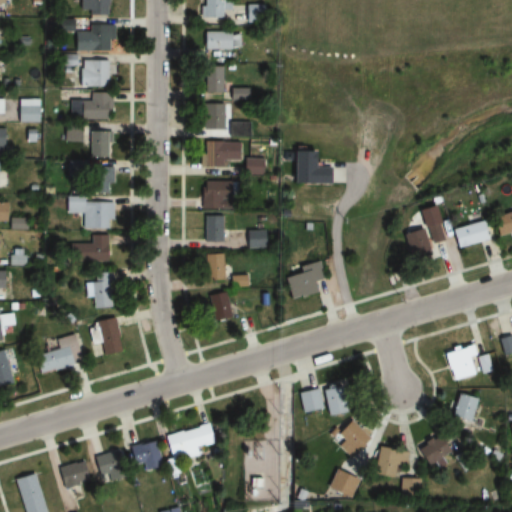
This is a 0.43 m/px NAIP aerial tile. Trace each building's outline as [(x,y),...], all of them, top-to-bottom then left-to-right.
[(106,0),(76,0),(76,15),(106,15),(106,0)] [(202,0),(202,17),(221,17),(221,11),(230,11),(230,0),(202,0)] [(262,4),(243,4),(243,20),(262,20),(262,4)] [(112,24),(71,25),(72,51),(112,51),(112,24)] [(201,49),(238,49),(238,32),(201,32),(201,49)] [(106,86),(106,60),(78,60),(78,86),(106,86)] [(223,66),(204,66),(203,93),(222,93),(223,66)] [(108,93),(90,93),(90,99),(70,99),(70,119),(108,119),(108,93)] [(15,122),(36,122),(36,99),(15,99),(15,122)] [(222,104),(204,104),(204,130),(221,130),(222,104)] [(246,122),(226,122),(226,138),(246,138),(246,122)] [(62,141),(79,141),(79,126),(62,126),(62,141)] [(87,131),(87,157),(105,156),(105,131),(87,131)] [(221,167),(221,141),(198,141),(198,167),(221,167)] [(289,183),(311,183),(311,150),(289,150),(289,183)] [(260,159),(240,159),(240,174),(260,174),(260,159)] [(108,192),(108,167),(87,167),(87,192),(108,192)] [(228,181),(199,181),(199,209),(228,209),(228,181)] [(63,214),(81,214),(81,228),(109,228),(109,202),(81,202),(81,196),(63,196),(63,214)] [(511,231),(511,210),(487,216),(492,236),(511,231)] [(201,241),(219,241),(219,215),(201,215),(201,241)] [(485,239),(479,218),(446,228),(452,249),(485,239)] [(428,243),(440,239),(435,224),(423,228),(428,243)] [(427,258),(419,227),(399,232),(407,264),(427,258)] [(260,230),(243,230),(243,246),(260,246),(260,230)] [(87,243),(66,243),(66,263),(105,263),(105,235),(87,235),(87,243)] [(221,253),(202,253),(202,278),(221,278),(221,253)] [(314,292),(311,281),(320,279),(315,259),(293,265),(295,271),(279,276),(286,299),(314,292)] [(89,308),(110,307),(109,272),(88,272),(89,308)] [(240,275),(226,276),(227,286),(241,284),(240,275)] [(210,321),(228,318),(223,290),(204,293),(210,321)] [(0,324),(10,325),(10,314),(0,313),(0,324)] [(90,344),(96,343),(98,356),(118,353),(113,319),(87,323),(90,344)] [(511,338),(499,338),(499,354),(511,354),(511,338)] [(69,364),(63,343),(30,353),(36,374),(69,364)] [(449,381),(472,374),(463,345),(440,352),(449,381)] [(0,384),(10,383),(3,349),(0,349),(0,384)] [(478,374),(490,372),(487,354),(474,357),(478,374)] [(320,409),(315,389),(295,393),(299,413),(320,409)] [(468,423),(476,400),(456,393),(448,417),(468,423)] [(348,457),(366,439),(347,420),(329,439),(348,457)] [(210,443),(205,424),(161,435),(167,464),(196,457),(194,447),(210,443)] [(443,456),(439,439),(417,444),(422,466),(437,462),(436,457),(443,456)] [(141,462),(143,471),(161,467),(155,440),(126,446),(130,464),(141,462)] [(372,476),(393,477),(394,466),(405,466),(405,451),(374,449),(372,476)] [(124,474),(119,452),(56,465),(63,497),(80,493),(78,483),(124,474)] [(279,462),(251,462),(251,487),(279,487),(279,462)] [(357,480),(334,469),(325,488),(348,499),(357,480)] [(12,479),(20,511),(41,511),(31,474),(12,479)] [(418,493),(418,478),(398,478),(398,493),(418,493)]
